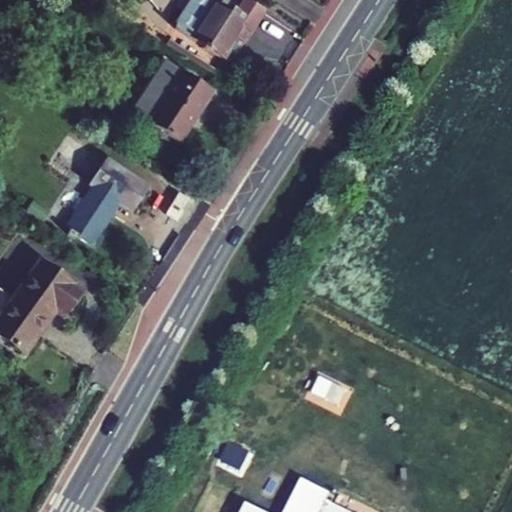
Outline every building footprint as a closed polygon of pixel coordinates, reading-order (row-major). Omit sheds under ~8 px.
[(193,0),(173,30),(221,61),(235,40),(242,45),(263,13),(242,0),(193,0)] [(147,126),(177,146),(211,94),(181,74),(180,75),(164,65),(132,114),(148,124),(147,126)] [(104,160),(87,187),(89,189),(62,230),(67,234),(66,236),(73,241),(74,238),(90,248),(111,216),(108,214),(114,205),(129,215),(147,188),(104,160)] [(39,263),(0,318),(0,340),(23,357),(38,336),(35,334),(44,321),(47,323),(54,313),(62,319),(81,293),(39,263)] [(349,511),(327,501),(330,495),(301,481),(284,511),(268,511),(249,502),(243,511),(349,511)]
